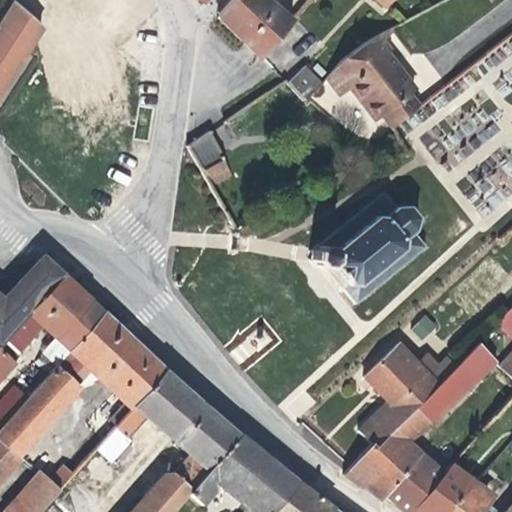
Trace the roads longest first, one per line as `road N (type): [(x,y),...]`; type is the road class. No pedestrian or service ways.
road 1 (tertiary): [(110,265),(202,368),(370,511)]
road 2 (residential): [(179,22),(155,198),(140,232),(110,265)]
